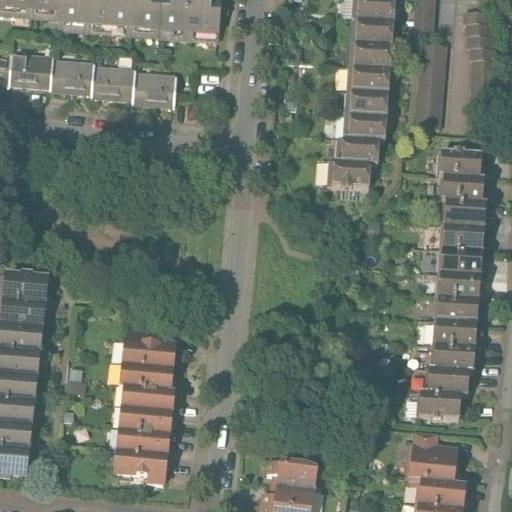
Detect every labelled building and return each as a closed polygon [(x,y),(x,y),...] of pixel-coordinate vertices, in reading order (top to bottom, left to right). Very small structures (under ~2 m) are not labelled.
[(7,0),(7,14),(53,17),(53,0),(7,0)] [(94,35),(95,0),(53,0),(53,17),(52,31),(94,35)] [(135,39),(137,0),(95,0),(94,35),(135,39)] [(177,42),(180,0),(137,0),(135,39),(177,42)] [(180,0),(177,42),(218,46),(221,18),(222,0),(180,0)] [(432,32),(434,0),(413,0),(411,30),(432,32)] [(394,28),(396,4),(356,1),(354,25),(394,28)] [(470,63),(485,65),(476,16),(460,16),(470,63)] [(393,52),(394,28),(354,25),(352,49),(393,52)] [(391,76),(393,52),(352,49),(350,72),(391,76)] [(447,51),(419,49),(412,127),(440,129),(447,51)] [(48,96),(53,63),(12,58),(7,91),(22,93),(48,96)] [(89,101),(93,68),(53,63),(48,96),(66,98),(89,101)] [(470,63),(464,130),(479,132),(485,65),(470,63)] [(131,106),(135,73),(93,68),(89,101),(108,103),(131,106)] [(389,99),(391,76),(350,72),(348,96),(389,99)] [(177,79),(135,73),(131,106),(152,109),(173,111),(175,99),(177,79)] [(387,123),(389,99),(348,96),(347,120),(387,123)] [(385,147),(387,123),(347,120),(345,144),(379,146),(385,147)] [(377,171),(379,146),(345,144),(338,143),(336,167),(370,170),(377,171)] [(437,181),(442,181),(480,184),(482,158),(439,155),(437,181)] [(368,195),(370,170),(336,167),(329,167),(327,192),(368,195)] [(443,204),(481,207),(483,185),(480,184),(442,181),(440,204),(443,204)] [(443,204),(442,228),(483,231),(484,207),(481,207),(443,204)] [(442,228),(440,252),(481,255),(483,231),(442,228)] [(440,252),(438,275),(479,278),(481,255),(440,252)] [(438,275),(437,299),(477,302),(479,278),(438,275)] [(3,280),(1,305),(42,309),(44,297),(45,284),(3,280)] [(437,299),(435,323),(476,326),(477,302),(437,299)] [(1,305),(0,313),(0,330),(40,334),(41,321),(42,309),(1,305)] [(435,323),(433,347),(474,350),(476,326),(435,323)] [(0,330),(0,355),(37,359),(39,346),(40,334),(0,330)] [(472,374),(474,350),(433,347),(432,371),(469,373),(472,374)] [(123,351),(121,372),(174,376),(175,365),(175,355),(123,351)] [(0,355),(0,381),(35,384),(36,370),(37,359),(0,355)] [(467,400),(469,373),(432,371),(427,371),(425,397),(460,400),(467,400)] [(121,372),(120,394),(172,398),(173,387),(174,376),(121,372)] [(0,381),(0,406),(33,409),(34,396),(35,384),(0,381)] [(120,394),(118,416),(171,420),(171,408),(172,398),(120,394)] [(458,424),(460,400),(425,397),(418,397),(416,421),(458,424)] [(0,406),(0,431),(30,434),(31,422),(33,409),(0,406)] [(118,416),(116,437),(169,441),(170,431),(171,420),(118,416)] [(0,431),(0,456),(28,459),(29,445),(30,434),(0,431)] [(418,484),(452,489),(456,451),(434,449),(436,438),(409,435),(403,483),(418,484)] [(116,437),(115,459),(167,463),(168,451),(169,441),(116,437)] [(0,456),(0,482),(25,485),(26,471),(28,459),(0,456)] [(115,459),(113,481),(166,485),(166,474),(167,463),(115,459)] [(314,495),(317,473),(263,465),(260,487),(314,495)] [(418,484),(415,508),(443,511),(462,511),(466,491),(452,489),(418,484)] [(260,487),(257,509),(275,511),(311,511),(314,495),(260,487)]
